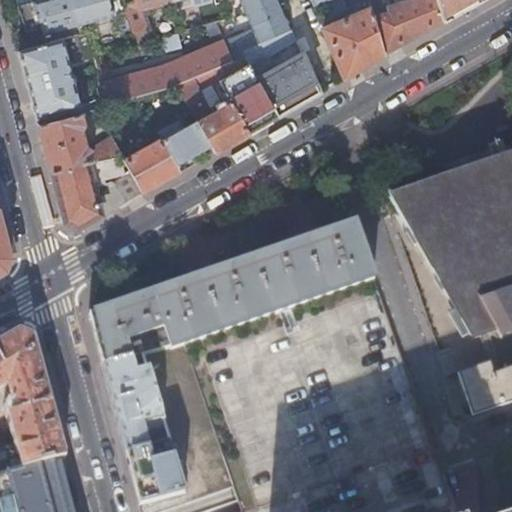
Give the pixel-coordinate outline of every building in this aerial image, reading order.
[(78,26),(69,0),(34,0),(16,5),(26,32),(41,28),(44,35),(78,26)] [(69,0),(78,26),(126,13),(121,0),(69,0)] [(121,0),(126,13),(133,34),(148,29),(140,10),(173,1),(172,0),(121,0)] [(238,0),(251,30),(257,43),(291,30),(277,0),(238,0)] [(387,0),(385,0),(387,8),(386,8),(388,13),(373,17),(384,56),(419,36),(444,22),(437,0),(387,0)] [(482,0),(437,0),(444,22),(482,0)] [(323,30),(344,79),(362,68),(384,56),(373,17),(371,10),(367,12),(323,30)] [(251,30),(223,42),(229,55),(240,50),(257,43),(251,30)] [(257,43),(240,50),(244,57),(248,64),(297,45),(291,30),(257,43)] [(177,33),(163,36),(168,52),(182,48),(177,33)] [(60,41),(17,52),(26,85),(35,118),(78,107),(60,41)] [(229,55),(223,42),(161,66),(103,82),(109,105),(136,98),(158,92),(172,88),(176,87),(200,76),(213,70),(232,62),(229,55)] [(240,50),(229,55),(232,62),(244,57),(240,50)] [(256,79),(276,117),(318,93),(301,54),(256,79)] [(224,73),(216,77),(231,102),(248,133),(276,117),(256,79),(249,67),(226,77),(224,73)] [(203,81),(200,76),(176,87),(189,109),(195,120),(203,135),(214,153),(248,133),(231,102),(223,107),(219,101),(207,107),(195,85),(203,81)] [(189,109),(176,87),(172,88),(158,92),(174,118),(189,109)] [(82,124),(79,113),(36,124),(49,172),(88,162),(99,159),(120,154),(112,139),(89,149),(84,146),(79,127),(82,124)] [(160,140),(179,172),(209,155),(199,137),(203,135),(195,120),(160,140)] [(160,140),(159,138),(123,159),(142,193),(179,172),(160,140)] [(511,149),(509,149),(505,148),(501,148),(500,146),(502,145),(501,143),(495,145),(495,147),(498,146),(499,149),(495,151),(491,154),(489,158),(416,182),(422,199),(398,208),(388,192),(386,194),(394,209),(408,231),(404,234),(411,246),(415,244),(435,277),(431,280),(438,292),(442,290),(455,310),(446,315),(459,337),(468,333),(471,339),(480,335),(489,361),(456,372),(471,415),(511,401),(511,149)] [(123,159),(120,154),(99,159),(112,210),(142,193),(123,159)] [(88,162),(49,172),(63,222),(79,229),(102,216),(88,162)] [(0,273),(4,271),(11,257),(0,216),(0,273)] [(132,299),(88,314),(95,341),(101,365),(130,357),(140,354),(167,346),(168,349),(372,280),(353,224),(323,235),(301,242),(239,263),(211,272),(132,299)] [(0,391),(5,389),(8,401),(5,402),(1,407),(12,444),(0,447),(0,474),(54,460),(65,457),(33,337),(17,332),(0,341),(0,391)] [(168,441),(165,432),(147,437),(143,424),(161,419),(145,369),(134,372),(130,357),(101,365),(125,453),(168,441)] [(147,437),(165,432),(161,419),(143,424),(147,437)] [(168,441),(125,453),(139,505),(184,493),(168,441)] [(71,511),(58,463),(55,463),(54,460),(0,474),(0,511),(71,511)]
